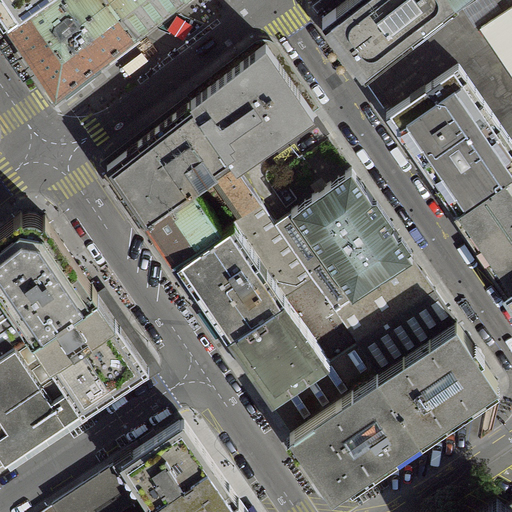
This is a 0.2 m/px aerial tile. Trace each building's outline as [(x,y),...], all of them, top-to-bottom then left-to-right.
[(0,0),(0,5),(9,18),(34,0),(0,0)] [(136,28),(115,0),(34,0),(9,18),(57,89),(136,28)] [(171,0),(115,0),(136,28),(171,0)] [(321,0),(315,5),(366,73),(373,67),(460,1),(459,0),(321,0)] [(511,0),(459,0),(460,1),(479,26),(511,3),(511,0)] [(459,61),(489,41),(479,26),(460,1),(373,67),(398,103),(459,61)] [(511,75),(511,3),(479,26),(489,41),(511,75)] [(314,111),(267,42),(191,99),(231,157),(237,165),(314,111)] [(505,175),(511,170),(511,137),(459,61),(398,103),(387,110),(455,210),(505,175)] [(191,99),(109,162),(146,218),(194,185),(214,170),(231,157),(191,99)] [(243,213),(261,200),(237,165),(231,157),(214,170),(243,213)] [(414,257),(349,168),(276,220),(337,307),(414,257)] [(511,284),(511,185),(505,175),(455,210),(494,267),(508,287),(511,284)] [(194,185),(146,218),(175,260),(178,258),(223,227),(194,185)] [(243,213),(235,219),(286,294),(331,358),(359,340),(337,307),(276,220),(261,200),(243,213)] [(21,211),(0,226),(0,289),(32,335),(98,290),(46,215),(43,217),(37,213),(29,212),(23,213),(21,211)] [(223,227),(178,258),(228,331),(286,294),(235,219),(223,227)] [(290,429),(456,319),(414,257),(337,307),(359,340),(331,358),(273,396),(269,399),(290,429)] [(0,289),(0,355),(32,335),(0,289)] [(150,365),(98,290),(32,335),(83,410),(150,365)] [(228,331),(273,396),(331,358),(286,294),(228,331)] [(505,386),(456,319),(290,429),(333,491),(505,386)] [(83,410),(32,335),(0,355),(0,452),(6,461),(83,410)] [(122,457),(158,511),(250,511),(183,416),(122,457)] [(59,511),(116,511),(139,497),(115,461),(52,501),(59,511)] [(511,511),(511,507),(507,503),(498,496),(474,511),(511,511)] [(149,511),(139,497),(116,511),(149,511)] [(59,511),(52,501),(35,511),(59,511)]
